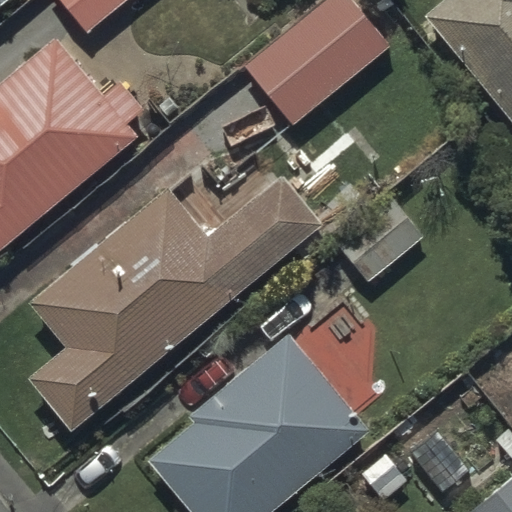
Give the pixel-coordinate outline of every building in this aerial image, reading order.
[(0,0),(0,17),(18,3),(15,0),(0,0)] [(55,0),(90,40),(137,0),(55,0)] [(336,0),(244,73),(292,134),(393,55),(350,0),(336,0)] [(511,135),(511,0),(451,0),(422,24),(511,135)] [(0,264),(138,146),(128,135),(145,121),(119,91),(104,104),(57,50),(0,98),(0,264)] [(324,237),(283,188),(210,248),(171,202),(31,318),(69,364),(31,395),(72,445),(324,237)] [(423,244),(384,200),(331,247),(370,291),(423,244)] [(193,435),(147,472),(180,511),(284,511),(371,440),(288,340),(185,425),(193,435)] [(511,511),(511,487),(481,511),(511,511)]
